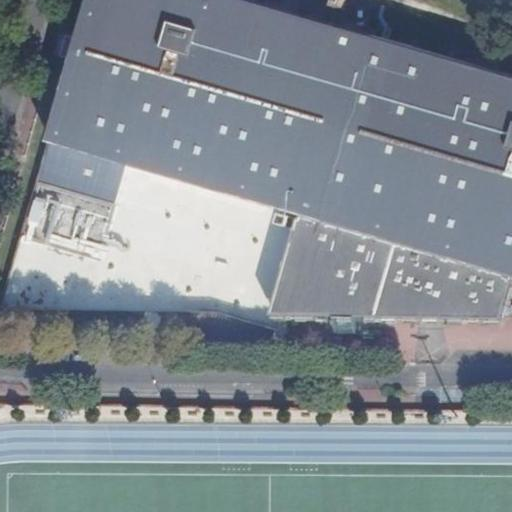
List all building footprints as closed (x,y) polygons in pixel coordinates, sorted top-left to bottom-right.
[(336,318),(357,319),(422,320),(504,322),(511,293),(511,79),(237,0),(94,0),(51,146),(303,218),(321,224),(295,318),(336,318)] [(346,13),(356,16),(359,5),(349,2),(346,13)] [(115,209),(38,186),(20,245),(98,268),(115,209)] [(321,224),(303,218),(274,317),(295,318),(321,224)] [(357,338),(357,319),(336,318),(336,326),(336,337),(357,338)]
